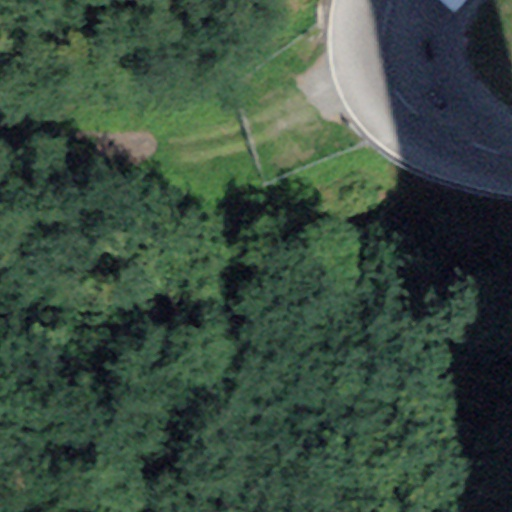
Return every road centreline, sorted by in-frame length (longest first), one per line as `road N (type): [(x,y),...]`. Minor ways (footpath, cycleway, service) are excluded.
road 1 (track): [(0,138),(115,151),(175,148),(281,120),(389,78)]
road 2 (primary): [(511,156),(428,125),(407,108),(389,78),(384,41),(393,0)]
